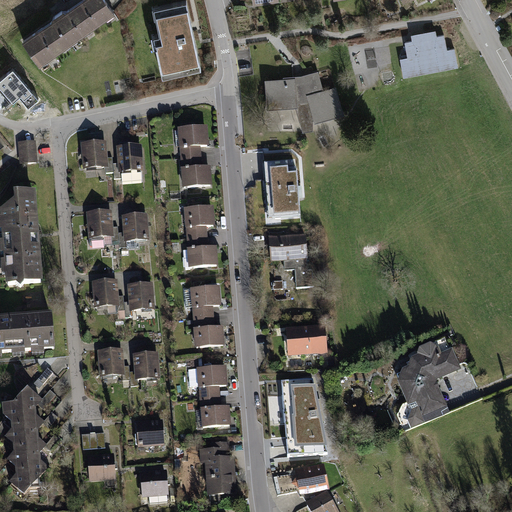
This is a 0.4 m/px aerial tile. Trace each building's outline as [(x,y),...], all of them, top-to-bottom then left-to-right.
[(38,30),(23,40),(39,63),(114,11),(105,0),(81,0),(68,10),(62,10),(53,16),(51,21),(38,31),(38,30)] [(186,0),(185,0),(160,6),(162,16),(156,18),(162,47),(156,48),(162,75),(201,67),(186,0)] [(447,50),(444,35),(405,42),(408,57),(400,58),(404,76),(458,66),(454,48),(447,50)] [(12,58),(6,52),(3,55),(9,61),(12,58)] [(13,68),(0,78),(0,85),(13,101),(18,97),(28,108),(38,100),(32,92),(32,91),(13,68)] [(285,80),(267,81),(268,106),(293,104),(293,103),(305,102),(310,119),(317,118),(317,119),(342,112),(335,88),(323,92),(318,72),(308,74),(309,79),(302,82),(294,82),(294,77),(284,78),(285,80)] [(280,134),(292,134),(292,124),(280,124),(280,134)] [(198,147),(207,146),(206,128),(175,131),(177,148),(181,148),(182,159),(199,158),(198,147)] [(105,143),(79,144),(81,171),(107,169),(105,143)] [(35,144),(20,145),(21,164),(36,163),(35,144)] [(140,145),(114,148),(116,175),(142,173),(140,145)] [(199,158),(182,159),(183,171),(186,170),(188,188),(211,186),(209,169),(200,169),(199,158)] [(287,164),(268,165),(273,219),(300,217),(296,169),(288,170),(287,164)] [(33,194),(20,195),(20,204),(15,204),(2,213),(5,242),(8,285),(16,285),(21,289),(24,284),(40,282),(38,259),(35,259),(33,233),(35,233),(36,233),(33,194)] [(187,228),(188,239),(206,238),(205,227),(213,226),(212,209),(189,210),(190,227),(187,228)] [(110,213),(84,215),(86,240),(112,238),(110,213)] [(145,216),(119,218),(121,244),(147,242),(145,216)] [(285,231),(270,233),(272,261),(284,260),(285,271),(295,270),(296,289),(314,287),(312,270),(308,271),(305,237),(286,239),(285,231)] [(207,249),(206,238),(188,239),(189,251),(184,251),(185,269),(217,266),(215,249),(207,249)] [(116,281),(90,283),(92,310),(118,308),(116,281)] [(151,285),(125,287),(127,313),(153,311),(151,285)] [(194,308),(194,319),(212,318),(211,307),(220,306),(219,289),(185,291),(186,309),(194,308)] [(9,320),(0,320),(0,352),(54,349),(51,316),(27,318),(27,322),(9,323),(9,321),(9,320)] [(213,329),(212,318),(194,319),(195,331),(199,331),(200,348),(223,346),(222,328),(213,329)] [(323,330),(295,332),(296,338),(290,344),(297,349),(297,355),(317,353),(318,359),(328,358),(328,352),(325,352),(323,330)] [(431,380),(459,368),(445,338),(419,350),(423,357),(413,361),(410,369),(397,375),(410,403),(418,399),(421,407),(413,410),(409,421),(413,429),(431,422),(427,413),(442,407),(431,380)] [(121,352),(95,354),(97,381),(123,379),(121,352)] [(157,355),(130,357),(132,385),(159,383),(157,355)] [(200,386),(201,399),(218,398),(217,386),(226,386),(225,368),(189,371),(190,387),(200,386)] [(313,381),(281,383),(282,395),(292,395),(293,408),(283,409),(288,458),(328,455),(313,381)] [(5,417),(17,428),(30,413),(40,401),(27,390),(14,406),(4,407),(5,417)] [(56,396),(50,391),(40,402),(46,407),(56,396)] [(219,409),(218,398),(201,399),(202,411),(205,411),(207,427),(229,426),(228,408),(219,409)] [(7,439),(20,450),(32,436),(42,424),(30,413),(17,428),(7,439)] [(52,413),(43,424),(48,429),(58,418),(52,413)] [(161,422),(134,424),(136,450),(163,448),(161,422)] [(103,434),(80,436),(81,451),(104,449),(103,434)] [(44,446),(41,450),(47,456),(60,440),(54,435),(44,446)] [(9,461),(22,473),(41,450),(44,446),(32,436),(20,450),(9,461)] [(228,444),(213,445),(213,451),(208,452),(209,463),(206,463),(209,495),(235,493),(234,478),(231,478),(231,471),(233,471),(233,461),(225,461),(225,459),(222,459),(222,454),(229,454),(228,444)] [(47,456),(41,450),(22,473),(12,484),(24,495),(29,490),(40,489),(39,478),(47,469),(40,464),(47,456)] [(113,456),(86,458),(88,484),(115,482),(113,456)] [(327,488),(323,467),(282,476),(286,495),(297,492),(296,489),(297,487),(301,494),(327,488)] [(164,472),(138,474),(140,500),(166,498),(164,472)] [(286,495),(282,476),(273,478),(278,497),(286,495)] [(337,511),(327,494),(308,505),(311,511),(337,511)]
